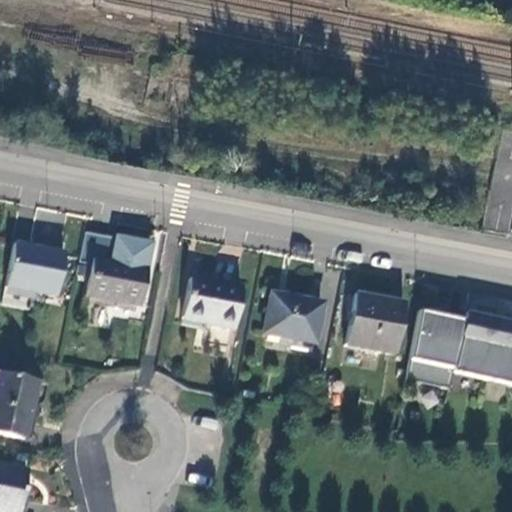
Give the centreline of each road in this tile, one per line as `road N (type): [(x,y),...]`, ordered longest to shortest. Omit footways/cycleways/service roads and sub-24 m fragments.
road 1 (tertiary): [(0,167),(511,266)]
road 2 (residential): [(127,484),(151,479),(169,461),(169,424),(151,406),(126,402),(103,414),(91,437)]
